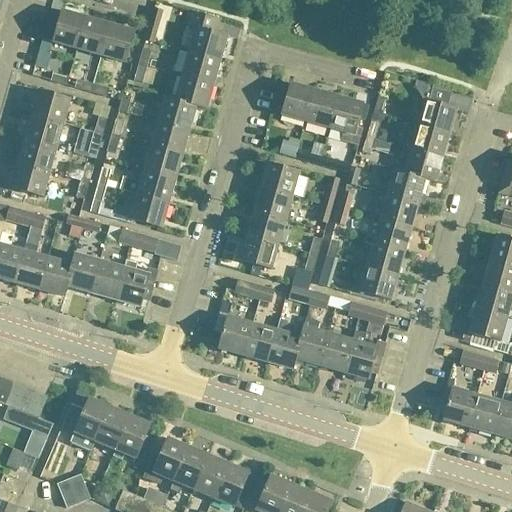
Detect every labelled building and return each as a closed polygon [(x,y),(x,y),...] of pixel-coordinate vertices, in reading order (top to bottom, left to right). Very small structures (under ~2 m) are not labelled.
[(143,43),(144,43),(153,45),(163,13),(152,10),(143,43)] [(75,51),(84,20),(59,12),(50,44),(75,51)] [(186,54),(218,63),(225,39),(214,35),(218,22),(190,14),(186,29),(193,31),(186,54)] [(99,58),(108,27),(84,20),(75,51),(99,58)] [(108,27),(99,58),(123,65),(132,34),(108,27)] [(137,67),(146,70),(150,53),(141,51),(137,67)] [(218,63),(186,54),(180,79),(212,88),(218,63)] [(146,70),(137,67),(133,83),(141,85),(146,70)] [(66,88),(68,79),(52,75),(50,83),(66,88)] [(194,109),(194,110),(204,113),(212,88),(180,79),(173,102),(173,104),(194,109)] [(76,82),(74,90),(90,95),(92,86),(76,82)] [(92,86),(90,95),(106,99),(108,91),(92,86)] [(287,86),(278,117),(303,124),(312,93),(287,86)] [(30,118),(62,127),(69,102),(37,93),(30,118)] [(328,131),(337,100),(312,93),(303,124),(328,131)] [(130,100),(122,97),(117,113),(126,116),(130,100)] [(377,98),(373,115),(381,117),(386,101),(377,98)] [(156,125),(187,134),(194,110),(194,109),(173,104),(173,102),(163,100),(156,125)] [(337,100),(328,131),(341,135),(338,143),(356,148),(361,130),(355,129),(357,122),(361,107),(337,100)] [(415,128),(448,137),(455,111),(423,102),(415,128)] [(361,107),(357,122),(363,124),(368,109),(361,107)] [(62,127),(30,118),(23,142),(54,151),(62,127)] [(106,121),(98,119),(93,136),(102,138),(106,121)] [(119,141),(121,130),(123,124),(115,121),(110,138),(119,141)] [(370,123),(365,139),(374,142),(379,125),(370,123)] [(187,134),(156,125),(149,149),(180,158),(187,134)] [(409,151),(441,160),(448,137),(415,128),(409,151)] [(102,138),(93,136),(89,151),(97,153),(102,138)] [(114,156),(119,141),(110,138),(106,154),(114,156)] [(386,156),(387,155),(391,156),(394,148),(374,142),(365,139),(361,155),(370,158),(371,152),(386,156)] [(54,151),(23,142),(16,167),(47,176),(54,151)] [(281,147),(279,152),(278,156),(294,160),(297,152),(281,147)] [(180,158),(149,149),(142,174),(173,182),(180,158)] [(423,182),(434,186),(441,160),(409,151),(402,176),(402,177),(423,182)] [(305,154),(303,163),(318,167),(321,159),(305,154)] [(337,163),(321,159),(318,167),(335,172),(337,163)] [(258,191),(290,200),(297,175),(265,166),(258,191)] [(47,176),(16,167),(9,192),(40,201),(47,176)] [(93,170),(84,167),(79,185),(88,187),(93,170)] [(350,169),(346,186),(354,188),(359,171),(350,169)] [(105,189),(107,183),(110,173),(101,170),(97,187),(105,189)] [(511,200),(511,173),(504,171),(497,196),(511,200)] [(121,180),(118,192),(118,193),(135,198),(135,197),(167,206),(173,182),(142,174),(139,185),(121,180)] [(416,206),(423,182),(402,177),(402,176),(392,174),(385,197),(416,206)] [(338,182),(330,180),(321,208),(330,211),(335,194),(338,182)] [(88,187),(79,185),(75,200),(83,202),(88,187)] [(92,202),(101,205),(105,189),(97,187),(92,202)] [(290,200),(258,191),(251,216),(283,224),(290,200)] [(355,215),(358,205),(350,203),(352,196),(343,194),(338,211),(347,213),(355,215)] [(416,206),(385,197),(385,198),(377,196),(370,220),(378,222),(409,231),(416,206)] [(160,231),(167,206),(135,197),(135,198),(128,223),(160,231)] [(92,202),(89,214),(97,216),(98,215),(101,205),(92,202)] [(317,223),(326,226),(330,211),(321,208),(317,223)] [(30,230),(34,216),(8,209),(4,223),(30,230)] [(347,213),(338,211),(334,226),(343,228),(347,213)] [(511,230),(511,215),(502,213),(499,227),(511,230)] [(34,216),(30,230),(41,233),(44,224),(47,225),(48,221),(45,220),(45,219),(34,216)] [(245,239),(276,248),(283,224),(251,216),(245,239)] [(70,228),(81,231),(84,222),(83,222),(67,217),(65,226),(70,227),(70,228)] [(83,221),(83,222),(84,222),(81,231),(98,236),(100,226),(83,221)] [(403,255),(409,231),(378,222),(371,246),(403,255)] [(70,228),(68,238),(78,241),(81,231),(70,228)] [(129,248),(132,235),(122,232),(118,245),(129,248)] [(132,235),(129,248),(128,248),(154,256),(158,242),(132,234),(132,235)] [(488,263),(511,269),(511,237),(506,236),(505,241),(495,238),(488,263)] [(276,248),(245,239),(238,264),(269,273),(276,248)] [(321,242),(313,240),(308,257),(316,260),(321,242)] [(342,259),(343,253),(337,251),(339,244),(330,242),(325,260),(334,262),(335,257),(342,259)] [(35,258),(37,250),(25,246),(23,254),(14,285),(38,292),(47,261),(35,258)] [(364,271),(396,280),(403,255),(371,246),(364,271)] [(0,281),(14,285),(23,254),(0,247),(0,281)] [(99,264),(74,257),(73,257),(70,268),(72,269),(65,289),(66,288),(90,295),(99,264)] [(304,272),(311,274),(312,274),(316,260),(308,257),(304,272)] [(325,260),(318,286),(326,288),(334,262),(325,260)] [(47,261),(38,292),(63,299),(66,288),(65,289),(72,269),(70,268),(47,261)] [(125,263),(122,271),(123,271),(115,302),(138,309),(140,301),(147,303),(155,274),(147,272),(146,278),(134,274),(136,266),(125,263)] [(511,269),(488,263),(481,286),(511,295),(511,269)] [(99,264),(90,295),(115,302),(123,271),(122,271),(99,264)] [(396,280),(364,271),(357,295),(389,304),(396,280)] [(237,282),(237,284),(234,295),(258,302),(261,289),(237,282)] [(511,297),(511,295),(481,286),(474,311),(506,320),(511,297)] [(291,288),(289,296),(287,301),(308,307),(312,294),(291,288)] [(270,305),(273,294),(273,292),(261,289),(258,302),(270,305)] [(325,313),(329,298),(313,294),(312,294),(308,307),(309,307),(309,308),(325,313)] [(358,321),(361,308),(350,305),(346,317),(358,321)] [(361,308),(358,321),(382,328),(386,315),(361,308)] [(506,320),(474,311),(466,336),(498,345),(506,320)] [(242,359),(251,327),(226,320),(217,352),(242,359)] [(274,334),(266,366),(291,373),(294,362),(293,362),(299,341),(298,341),(282,336),(286,324),(278,322),(274,334)] [(318,369),(327,338),(315,335),(317,326),(303,322),(298,341),(299,341),(293,362),(294,362),(318,369)] [(266,366),(274,334),(251,327),(242,359),(266,366)] [(366,383),(368,376),(374,377),(383,348),(375,346),(374,352),(361,348),(364,338),(354,336),(351,345),(342,376),(366,383)] [(327,338),(318,369),(342,376),(351,345),(327,338)] [(439,353),(436,367),(455,371),(458,357),(439,353)] [(458,366),(484,373),(487,360),(462,353),(458,366)] [(487,360),(484,373),(494,376),(498,363),(487,360)] [(0,406),(3,408),(12,385),(0,380),(0,406)] [(15,412),(24,390),(12,385),(3,408),(7,409),(15,412)] [(26,417),(35,394),(24,390),(15,412),(26,417)] [(467,430),(476,399),(451,392),(442,423),(467,430)] [(35,394),(26,417),(37,421),(46,398),(35,394)] [(491,437),(500,406),(476,399),(467,430),(491,437)] [(71,445),(91,454),(95,444),(110,409),(90,400),(71,445)] [(511,409),(500,406),(491,437),(511,443),(511,409)] [(26,417),(15,412),(7,409),(2,422),(32,433),(37,421),(26,417)] [(95,444),(116,453),(131,418),(110,409),(95,444)] [(123,456),(136,461),(151,427),(131,418),(116,453),(113,459),(120,462),(123,456)] [(159,487),(162,478),(174,483),(189,449),(169,440),(161,459),(152,456),(142,480),(159,487)] [(194,491),(209,458),(189,449),(174,483),(170,492),(177,496),(181,486),(194,491)] [(12,451),(5,468),(16,472),(23,456),(23,455),(12,451)] [(209,458),(194,491),(214,500),(228,466),(209,458)] [(235,508),(243,511),(244,511),(253,490),(244,487),(249,475),(228,466),(214,500),(235,509),(235,508)] [(69,481),(69,483),(78,506),(90,501),(80,477),(69,481)] [(257,511),(280,511),(292,486),(272,477),(257,511)] [(69,483),(69,481),(56,486),(66,511),(78,506),(69,483)] [(0,502),(17,509),(22,495),(22,494),(0,485),(0,502)] [(292,486),(280,511),(303,511),(311,494),(292,486)] [(115,511),(139,511),(144,501),(122,492),(114,511),(115,511)] [(328,511),(332,504),(311,494),(303,511),(328,511)] [(162,511),(163,509),(144,501),(139,511),(162,511)]
